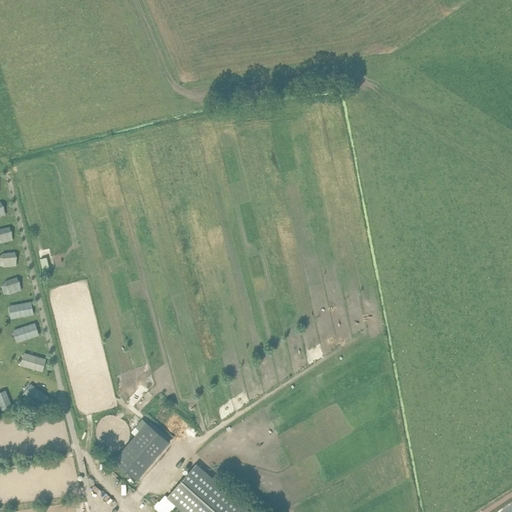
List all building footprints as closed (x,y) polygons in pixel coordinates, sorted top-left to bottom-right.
[(0,230),(0,243),(1,244),(14,242),(9,228),(0,230)] [(3,254),(0,257),(0,266),(6,268),(16,266),(15,253),(3,254)] [(48,257),(42,258),(44,270),(51,268),(48,257)] [(6,281),(2,286),(4,295),(11,295),(22,291),(16,278),(6,281)] [(32,304),(9,308),(11,320),(34,317),(32,304)] [(35,325),(14,332),(17,344),(39,336),(35,325)] [(47,361),(24,355),(20,367),(43,374),(47,361)] [(31,386),(23,396),(38,408),(46,398),(31,386)] [(6,392),(0,393),(0,409),(1,412),(12,407),(6,392)] [(145,426),(113,465),(138,484),(169,445),(145,426)] [(250,511),(196,464),(167,497),(183,511),(250,511)]
